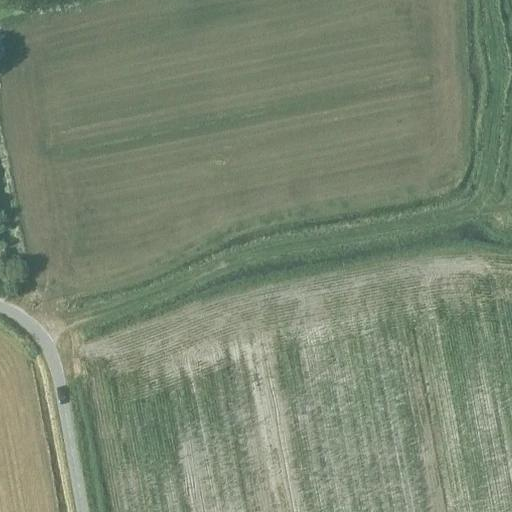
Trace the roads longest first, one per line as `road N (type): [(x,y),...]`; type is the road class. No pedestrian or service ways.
road 1 (track): [(40,336),(240,258),(469,207),(483,182),(496,84),(487,0)]
road 2 (unclassified): [(82,511),(52,358),(34,328),(0,307)]
